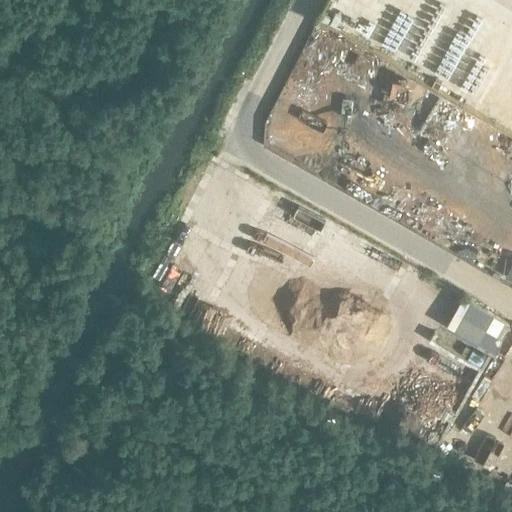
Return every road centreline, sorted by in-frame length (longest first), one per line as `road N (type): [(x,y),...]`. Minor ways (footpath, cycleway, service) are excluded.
road 1 (unknown): [(216,187),(209,239),(214,264),(235,291),(363,366),(405,365),(421,317),(377,272)]
road 2 (unknown): [(377,272),(216,187)]
